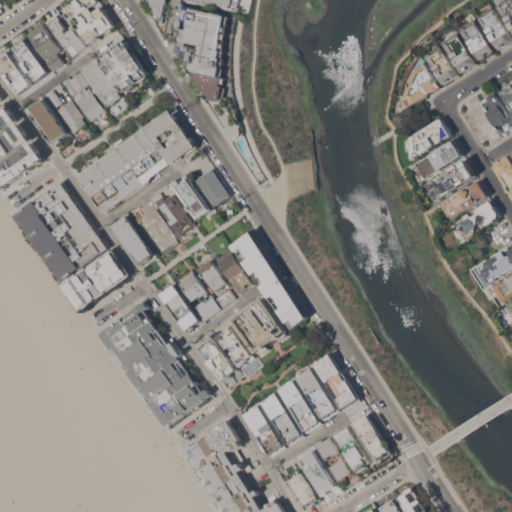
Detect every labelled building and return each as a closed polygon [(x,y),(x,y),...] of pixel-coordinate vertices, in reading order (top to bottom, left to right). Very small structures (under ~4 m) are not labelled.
[(68,7),(67,6),(74,1),(75,3),(79,0),(99,0),(100,1),(91,7),(95,12),(103,6),(116,25),(90,43),(66,9),(68,7)] [(168,0),(168,3),(166,3),(164,14),(165,14),(164,22),(160,23),(156,17),(158,16),(147,0),(168,0)] [(239,0),(237,7),(233,6),(232,10),(213,5),(213,4),(209,3),(208,5),(196,2),(195,5),(184,2),(184,0),(239,0)] [(511,25),(500,5),(505,2),(503,0),(511,0),(511,25)] [(226,14),(226,15),(232,16),(227,33),(229,33),(225,50),(227,51),(223,68),(226,68),(224,77),(226,78),(224,87),(227,88),(225,98),(222,97),(221,101),(206,97),(207,94),(203,93),(204,90),(201,89),(202,85),(197,84),(198,80),(194,79),(196,71),(193,70),(193,68),(191,68),(192,61),(190,60),(192,53),(183,51),(184,47),(182,46),(183,40),(181,40),(183,35),(178,34),(180,25),(178,25),(180,19),(182,19),(183,14),(180,14),(182,4),(214,12),(214,11),(226,14)] [(481,18),(486,15),(485,13),(491,9),(492,10),(496,7),(511,31),(511,32),(511,42),(510,44),(509,44),(501,49),(481,18)] [(59,14),(63,19),(61,20),(66,28),(65,29),(67,32),(74,28),(79,35),(80,35),(87,45),(79,51),(73,56),(66,45),(64,46),(48,22),(59,14)] [(495,52),(496,53),(491,56),(491,54),(488,56),(489,57),(485,60),(484,58),(482,60),(463,29),(468,26),(467,24),(478,18),(497,50),(495,52)] [(64,49),(59,53),(66,62),(55,71),(48,61),(50,60),(43,50),(41,50),(39,47),(40,45),(34,38),(33,39),(31,37),(32,35),(30,33),(45,23),(64,49)] [(97,50),(121,32),(122,34),(151,74),(149,75),(149,77),(143,82),(141,81),(137,84),(136,86),(130,91),(127,91),(126,92),(98,51),(97,50)] [(464,73),(445,42),(461,32),(480,63),(464,73)] [(50,72),(27,38),(14,47),(37,81),(50,72)] [(446,84),(436,66),(435,67),(428,56),(434,53),(433,52),(444,45),(461,75),(446,84)] [(0,57),(0,66),(19,94),(33,85),(10,51),(0,57)] [(83,71),(98,60),(123,96),(116,101),(117,101),(113,104),(112,104),(108,107),(84,73),(83,71)] [(413,100),(408,98),(412,82),(418,69),(421,67),(422,65),(423,63),(425,62),(427,62),(429,62),(443,86),(415,104),(413,100)] [(90,84),(73,96),(63,82),(70,77),(71,79),(81,72),(82,74),(90,84)] [(511,108),(501,91),(511,83),(511,108)] [(106,110),(101,114),(102,115),(98,118),(97,117),(92,121),(79,103),(78,103),(74,98),(81,92),(82,93),(90,87),(106,110)] [(63,102),(56,108),(46,95),(54,89),(63,102)] [(482,100),(497,91),(511,116),(511,132),(504,137),(482,100)] [(69,133),(61,139),(62,140),(57,144),(56,143),(55,143),(31,109),(30,107),(35,103),(36,105),(45,99),(69,133)] [(72,99),(85,116),(82,118),(87,124),(75,133),(58,110),(72,99)] [(10,108),(29,134),(30,133),(33,137),(32,138),(42,152),(43,152),(46,156),(45,157),(46,158),(1,191),(0,189),(0,165),(30,144),(28,142),(0,161),(0,137),(17,125),(14,122),(0,132),(0,108),(8,103),(12,107),(10,108)] [(172,109),(198,146),(174,164),(173,163),(155,176),(152,179),(108,212),(105,211),(86,184),(80,176),(172,109)] [(443,118),(454,135),(426,152),(422,152),(422,154),(417,154),(417,153),(414,153),(414,151),(412,151),(412,140),(414,140),(413,136),(443,118)] [(429,177),(420,163),(456,140),(465,154),(429,177)] [(498,162),(510,154),(511,157),(511,192),(497,168),(498,162)] [(440,199),(430,183),(469,159),(479,175),(440,199)] [(198,179),(214,168),(232,195),(216,206),(198,179)] [(190,175),(214,209),(199,220),(175,186),(174,184),(189,173),(190,175)] [(466,211),(466,212),(454,219),(444,203),(462,191),(464,191),(465,188),(469,189),(470,187),(481,180),(491,195),(466,211)] [(18,214),(63,181),(111,247),(65,281),(18,214)] [(165,196),(166,199),(169,197),(170,198),(176,193),(198,223),(181,235),(174,225),(174,226),(168,217),(167,217),(163,212),(164,211),(161,206),(158,208),(151,198),(161,192),(162,193),(165,196)] [(500,219),(497,218),(496,221),(490,225),(470,238),(469,237),(466,239),(456,223),(493,200),(501,213),(500,219)] [(150,212),(147,214),(148,216),(144,219),(143,217),(136,222),(129,211),(143,203),(150,212)] [(159,213),(177,238),(162,250),(143,225),(159,213)] [(155,254),(142,264),(114,225),(128,215),(155,254)] [(234,245),(241,240),(240,239),(251,231),(251,232),(254,230),(311,318),(298,326),(294,329),(234,245)] [(511,270),(495,281),(495,280),(492,281),(490,281),(487,277),(488,276),(484,271),(483,272),(480,267),(494,258),(496,258),(496,256),(511,246),(511,270)] [(255,281),(249,286),(249,287),(246,289),(246,288),(241,292),(217,259),(232,249),(255,281)] [(114,252),(130,274),(84,308),(68,285),(114,252)] [(216,292),(216,291),(213,293),(209,287),(211,286),(199,268),(213,259),(229,283),(216,292)] [(207,320),(198,308),(197,306),(205,300),(201,296),(194,301),(179,279),(193,269),(195,272),(196,272),(209,291),(209,292),(210,293),(206,296),(209,301),(215,296),(223,309),(207,320)] [(511,299),(509,301),(508,300),(507,301),(497,285),(498,284),(497,283),(511,273),(511,299)] [(162,293),(168,288),(169,290),(178,284),(203,320),(195,325),(197,327),(190,332),(162,293)] [(224,307),(217,298),(230,288),(237,298),(224,307)] [(288,330),(287,332),(288,334),(282,338),(281,336),(267,346),(269,348),(262,353),(261,350),(259,351),(236,319),(240,316),(240,315),(246,311),(265,298),(266,299),(288,330)] [(147,302),(151,307),(147,310),(171,345),(176,341),(185,354),(180,357),(205,392),(209,389),(213,394),(168,426),(103,334),(147,302)] [(251,361),(250,361),(241,367),(238,362),(235,356),(236,356),(235,355),(232,355),(218,334),(232,325),(256,358),(251,361)] [(205,340),(205,339),(206,339),(213,334),(239,370),(224,380),(200,344),(205,340)] [(363,400),(347,410),(317,364),(323,360),(324,358),(328,355),(330,356),(333,354),(363,400)] [(342,411),(327,420),(300,377),(306,373),(306,371),(310,368),(312,369),(315,367),(342,411)] [(324,423),(309,433),(282,390),(285,388),(286,385),(290,383),(292,383),(297,380),(324,423)] [(307,436),(291,445),(265,402),(271,399),(271,396),(275,394),(277,394),(280,392),(307,436)] [(250,413),(250,411),(255,408),(257,409),(263,405),(289,447),(274,456),(247,414),(250,413)] [(355,424),(370,414),(394,452),(389,455),(390,456),(383,460),(382,459),(378,461),(355,424)] [(257,496),(265,509),(270,506),(269,504),(281,497),(284,502),(282,503),(287,511),(223,511),(186,451),(213,435),(212,434),(215,432),(216,434),(219,431),(217,428),(230,419),(242,438),(240,439),(244,445),(238,449),(247,465),(250,463),(253,469),(245,474),(256,491),(259,489),(262,493),(257,496)] [(374,462),(369,465),(370,466),(359,472),(336,435),(352,426),(353,427),(374,462)] [(341,452),(335,456),(334,454),(330,457),(330,458),(328,460),(318,444),(324,440),(325,441),(332,437),(333,438),(341,452)] [(301,459),(315,450),(335,483),(336,483),(338,485),(328,492),(329,493),(324,496),(301,459)] [(332,466),(337,463),(336,461),(343,456),(354,475),(351,477),(349,475),(346,476),(348,479),(341,482),(332,466)] [(289,481),(291,479),(285,469),(295,463),(301,473),(303,472),(319,497),(305,506),(289,481)] [(410,511),(400,496),(415,486),(431,511),(410,511)] [(404,511),(384,511),(382,508),(396,498),(404,511)]
